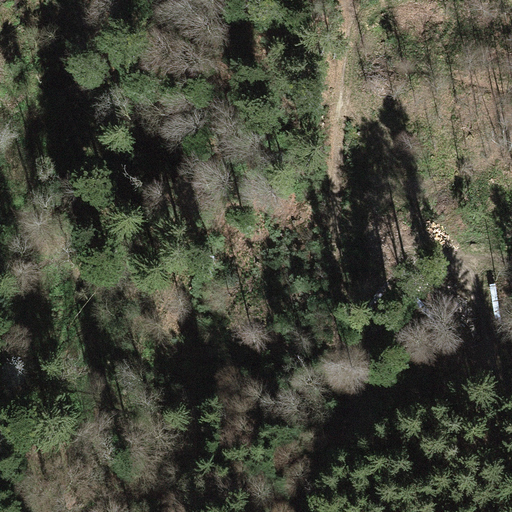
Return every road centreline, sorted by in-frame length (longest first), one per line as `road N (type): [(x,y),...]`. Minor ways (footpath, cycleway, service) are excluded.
road 1 (track): [(499,372),(474,283),(424,227),(353,96),(358,26),(393,0)]
road 2 (track): [(353,96),(336,144),(338,437)]
road 3 (track): [(511,384),(465,357),(416,370),(363,405),(301,511)]
road 4 (track): [(449,257),(423,267),(389,299),(367,351),(363,405)]
